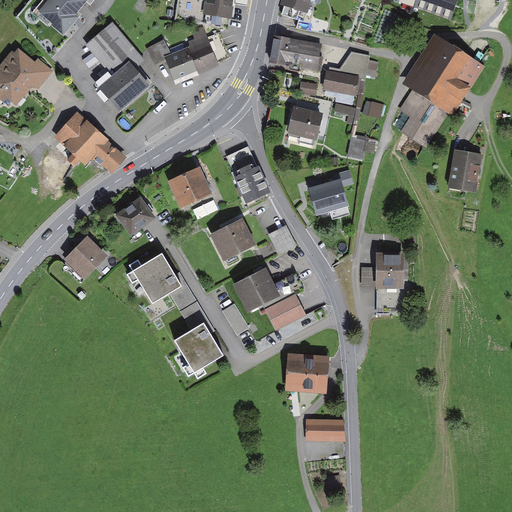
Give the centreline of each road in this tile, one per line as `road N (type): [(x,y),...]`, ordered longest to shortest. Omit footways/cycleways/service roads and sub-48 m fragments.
road 1 (residential): [(231,104),(342,307),(356,511)]
road 2 (primary): [(231,104),(67,219),(0,298)]
